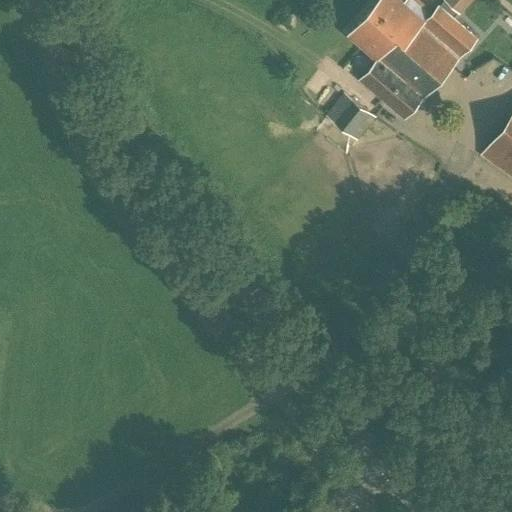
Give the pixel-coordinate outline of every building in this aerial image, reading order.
[(358,78),(367,86),(384,66),(383,65),(385,63),(384,62),(384,61),(391,51),(402,39),(401,33),(426,5),(420,0),(403,0),(402,0),(375,0),(346,34),(375,59),(358,78)] [(446,0),(460,12),(470,1),(468,0),(446,0)] [(384,66),(367,86),(404,118),(476,36),(438,3),(432,10),(426,5),(401,33),(402,39),(391,51),(384,61),(384,62),(385,63),(383,65),(384,66)] [(343,90),(325,114),(357,140),(376,116),(343,90)] [(511,108),(480,154),(511,177),(511,108)]
